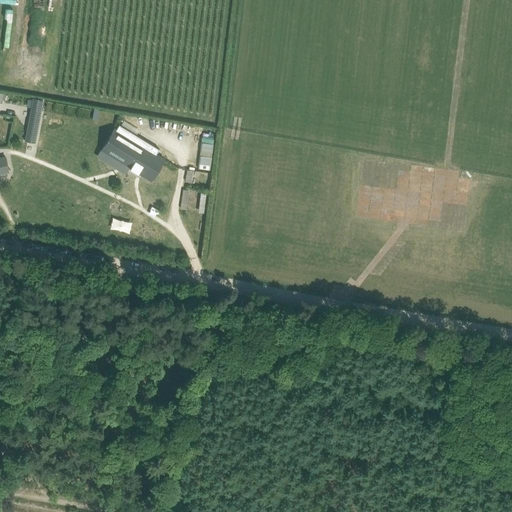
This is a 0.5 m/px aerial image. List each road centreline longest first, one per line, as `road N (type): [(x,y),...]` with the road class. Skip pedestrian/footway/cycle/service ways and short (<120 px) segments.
road 1 (track): [(511,337),(126,264)]
road 2 (track): [(126,264),(0,243)]
